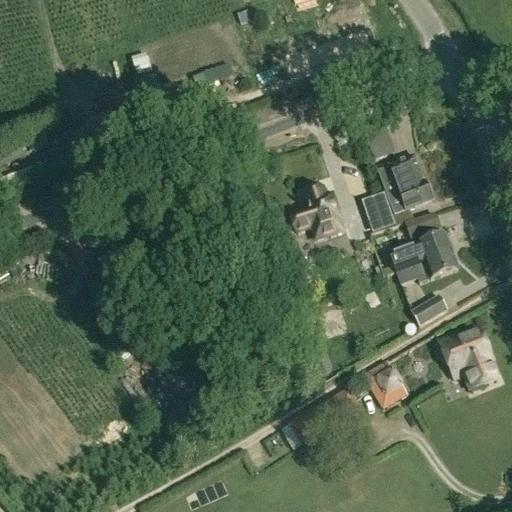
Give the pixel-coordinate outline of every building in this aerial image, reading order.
[(144,70),(146,81),(163,78),(161,67),(144,70)] [(176,111),(110,132),(118,154),(183,133),(176,111)] [(375,163),(395,156),(384,124),(364,131),(375,163)] [(395,216),(432,203),(416,160),(390,170),(391,172),(380,176),(395,216)] [(44,174),(9,191),(14,202),(49,185),(44,174)] [(330,226),(333,239),(344,236),(333,201),(327,202),(324,193),(305,198),(310,215),(293,220),(297,235),(330,226)] [(375,230),(393,224),(389,211),(370,217),(375,230)] [(418,222),(381,233),(386,247),(428,234),(424,220),(418,222)] [(392,259),(397,277),(454,256),(448,239),(392,259)] [(460,273),(454,256),(397,277),(400,288),(419,282),(421,287),(460,273)] [(289,280),(308,273),(303,259),(284,265),(289,280)] [(439,300),(433,303),(412,316),(420,329),(447,313),(439,300)] [(325,319),(304,326),(309,341),(330,334),(325,319)] [(492,364),(493,363),(482,333),(459,342),(458,338),(439,345),(453,382),(472,375),(470,372),(474,370),(482,391),(499,385),(492,364)] [(367,380),(385,411),(409,397),(394,370),(391,372),(388,366),(367,380)] [(301,448),(361,412),(350,393),(307,417),(289,428),(301,448)] [(199,398),(165,420),(178,439),(211,416),(199,398)]
